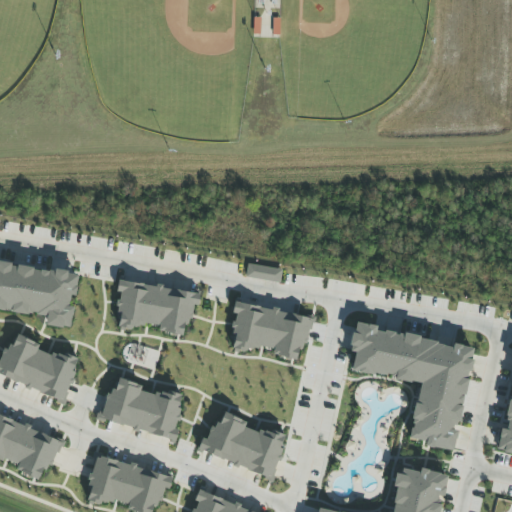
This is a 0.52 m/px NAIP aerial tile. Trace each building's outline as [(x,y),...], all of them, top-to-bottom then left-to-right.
[(77,274),(10,266),(10,265),(0,263),(0,310),(45,316),(44,326),(69,329),(72,307),(68,306),(70,296),(74,297),(77,274)] [(245,277),(279,284),(282,271),(247,264),(245,277)] [(199,295),(151,286),(149,286),(118,280),(117,284),(118,293),(116,303),(118,323),(117,328),(120,328),(152,325),(158,326),(158,332),(182,337),(185,320),(191,320),(193,306),(197,306),(199,295)] [(297,360),(299,344),(307,345),(311,316),(233,305),(232,313),(235,314),(230,347),(271,353),(271,356),(297,360)] [(452,452),(472,348),(451,344),(451,345),(375,331),(375,327),(354,323),(349,352),(354,353),(350,371),(418,384),(408,439),(424,442),(424,447),(452,452)] [(0,377),(65,402),(76,374),(72,372),(76,362),(37,347),(38,344),(12,334),(1,363),(0,362),(0,377)] [(511,458),(511,375),(507,402),(508,402),(503,430),(499,430),(495,456),(511,458)] [(101,421),(171,440),(183,399),(140,388),(141,386),(113,378),(101,421)] [(271,479),(285,440),(244,425),(245,422),(219,412),(209,440),(202,438),(196,452),(271,479)] [(59,441),(0,416),(0,462),(16,469),(15,471),(41,482),(59,441)] [(85,499),(127,507),(126,511),(152,511),(155,500),(161,501),(163,489),(169,490),(171,473),(92,459),(85,499)] [(390,511),(332,511),(317,509),(316,511),(436,511),(439,496),(442,497),(446,475),(418,470),(418,473),(395,469),(392,487),(395,488),(390,511)] [(193,511),(252,511),(197,492),(193,502),(197,503),(193,511)]
